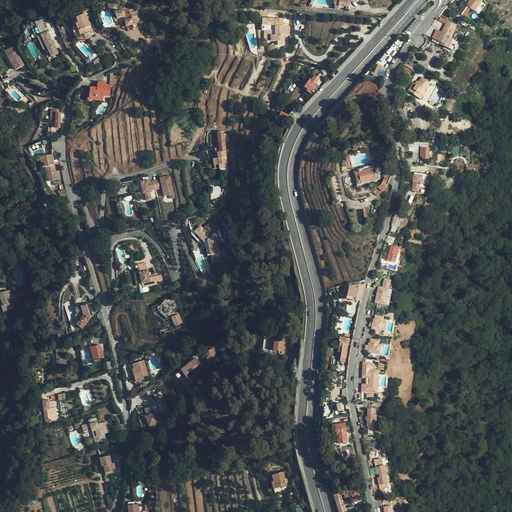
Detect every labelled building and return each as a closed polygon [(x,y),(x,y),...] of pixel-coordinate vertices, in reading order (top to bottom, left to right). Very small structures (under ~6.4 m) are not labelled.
[(458,12),(464,17),(469,10),(469,9),(471,6),(470,5),(472,4),(468,0),(463,6),(458,12)] [(126,27),(139,23),(137,11),(132,12),(131,11),(125,10),(114,12),(117,19),(125,17),(126,27)] [(92,30),(86,14),(76,18),(78,23),(76,24),(79,31),(82,30),(83,33),(92,30)] [(450,37),(456,25),(447,21),(439,17),(424,34),(433,38),(440,42),(441,43),(445,45),(445,46),(451,49),(455,40),(450,37)] [(283,22),(283,18),(268,18),(262,18),(262,25),(266,25),(266,30),(264,30),(264,31),(264,41),(278,41),(285,41),(285,35),(290,35),(290,26),(285,26),(283,26),(283,22)] [(39,33),(47,30),(42,19),(35,21),(39,33)] [(38,37),(44,50),(47,48),(52,56),(58,53),(54,45),(55,44),(53,40),(52,40),(48,32),(41,35),(38,37)] [(173,46),(170,38),(162,41),(165,49),(173,46)] [(16,70),(24,65),(19,56),(17,57),(15,52),(13,53),(8,56),(16,70)] [(91,62),(96,66),(101,60),(97,57),(91,62)] [(408,58),(404,65),(414,71),(418,65),(408,58)] [(380,67),(376,74),(382,77),(386,69),(380,67)] [(323,81),(314,75),(311,80),(310,79),(303,88),(311,94),(317,85),(319,86),(323,81)] [(425,91),(431,84),(422,77),(418,82),(418,83),(416,85),(414,87),(413,86),(412,85),(408,90),(421,100),(419,102),(426,107),(427,110),(433,115),(438,109),(430,103),(430,102),(431,97),(427,94),(426,93),(426,92),(425,91)] [(91,100),(91,99),(103,100),(104,96),(110,96),(111,96),(112,89),(116,89),(116,86),(111,86),(111,84),(110,84),(104,84),(103,84),(104,82),(98,81),(98,84),(98,83),(97,88),(90,87),(90,98),(88,98),(87,99),(87,100),(88,101),(89,101),(90,101),(91,100)] [(433,84),(427,94),(431,97),(437,87),(433,84)] [(51,110),(50,121),(56,121),(55,128),(60,128),(61,124),(61,117),(61,113),(57,113),(57,110),(51,110)] [(286,121),(289,115),(281,112),(279,117),(285,120),(286,121)] [(423,158),(428,159),(428,149),(429,142),(424,142),(420,142),(419,152),(423,152),(423,158)] [(226,163),(225,151),(226,151),(225,147),(220,147),(220,152),(217,152),(218,158),(213,159),(214,165),(219,164),(219,168),(220,174),(228,173),(226,163)] [(52,155),(41,157),(43,167),(46,167),(49,181),(63,179),(62,172),(56,173),(56,171),(52,155)] [(377,189),(381,193),(382,191),(387,187),(386,184),(389,175),(391,174),(387,168),(380,172),(384,177),(383,180),(384,180),(382,183),(379,186),(378,187),(377,189)] [(412,191),(418,192),(419,188),(424,188),(426,181),(427,181),(428,175),(418,173),(417,175),(414,174),(412,182),(413,182),(412,191)] [(170,199),(175,198),(170,175),(160,178),(160,179),(162,188),(164,196),(169,195),(170,199)] [(155,190),(154,181),(150,181),(149,180),(141,182),(143,193),(145,193),(146,200),(152,199),(150,192),(152,191),(152,190),(155,190)] [(58,211),(54,215),(62,224),(67,220),(58,211)] [(217,235),(213,231),(216,228),(217,229),(223,224),(216,217),(204,229),(201,226),(195,232),(202,239),(205,236),(208,240),(211,255),(212,255),(214,263),(221,261),(217,243),(219,243),(218,238),(216,239),(216,238),(217,237),(217,236),(217,235)] [(44,223),(55,245),(61,241),(59,237),(58,235),(61,234),(53,219),(44,223)] [(387,260),(395,263),(399,248),(391,245),(387,260)] [(26,264),(24,256),(12,258),(13,266),(26,264)] [(143,288),(156,285),(155,280),(150,281),(150,278),(148,270),(139,272),(142,283),(143,288)] [(375,303),(388,305),(391,279),(383,278),(382,286),(377,286),(375,303)] [(349,285),(346,298),(355,300),(356,297),(361,298),(364,284),(349,285)] [(3,312),(15,309),(13,302),(9,303),(8,300),(12,299),(12,300),(16,299),(15,294),(11,295),(10,290),(0,292),(0,296),(1,300),(0,300),(0,305),(2,305),(3,312)] [(186,325),(175,297),(168,300),(166,298),(165,300),(163,298),(159,304),(151,307),(155,315),(156,315),(163,320),(167,328),(164,329),(159,331),(161,335),(166,333),(165,333),(186,325)] [(91,303),(75,308),(77,314),(76,316),(78,323),(76,324),(82,329),(94,313),(91,303)] [(373,320),(373,323),(372,323),(374,324),(373,326),(372,325),(372,326),(372,329),(384,331),(386,322),(383,321),(383,317),(375,316),(374,320),(373,320)] [(283,351),(285,338),(277,337),(277,341),(274,341),(273,350),(283,351)] [(348,339),(339,337),(339,341),(340,341),(340,343),(343,343),(342,347),(341,352),(340,361),(345,362),(348,344),(347,343),(348,339)] [(368,343),(368,346),(368,347),(369,347),(369,349),(367,349),(367,350),(367,352),(380,354),(381,345),(378,345),(379,341),(370,339),(370,344),(368,343)] [(90,347),(93,360),(104,357),(101,345),(100,345),(96,346),(90,347)] [(210,362),(218,356),(212,348),(204,354),(210,362)] [(62,366),(67,364),(65,356),(63,357),(62,354),(61,349),(56,350),(57,355),(56,356),(58,366),(55,367),(57,372),(63,371),(62,366)] [(204,367),(196,358),(181,370),(189,380),(204,367)] [(139,363),(130,365),(133,378),(135,377),(136,382),(149,378),(144,361),(139,363)] [(366,385),(362,384),(361,393),(377,393),(378,370),(370,370),(370,363),(363,363),(362,378),(366,378),(366,385)] [(145,416),(152,431),(161,427),(156,415),(169,409),(160,391),(154,394),(158,403),(145,409),(148,415),(145,416)] [(49,403),(43,403),(45,422),(52,421),(50,409),(49,403)] [(368,409),(367,416),(367,421),(367,427),(374,427),(374,421),(375,421),(376,415),(374,415),(374,409),(368,409)] [(97,436),(94,437),(95,443),(106,440),(104,434),(110,432),(107,421),(98,424),(97,422),(95,423),(94,418),(89,420),(90,423),(82,425),(81,422),(78,423),(79,428),(82,427),(84,432),(92,429),(92,431),(95,430),(97,436)] [(348,442),(345,423),(332,425),(334,435),(335,443),(348,442)] [(112,463),(110,456),(100,458),(101,466),(103,466),(105,473),(115,471),(113,463),(112,463)] [(388,484),(384,465),(383,465),(381,458),(374,460),(376,471),(378,471),(378,474),(379,477),(380,481),(378,481),(379,489),(384,489),(383,484),(388,484)] [(286,479),(284,472),(278,473),(278,474),(282,487),(282,488),(287,487),(286,483),(285,479),(286,479)] [(282,487),(278,474),(272,475),(274,481),(272,482),(274,490),(277,490),(277,488),(282,487)] [(360,501),(358,491),(350,493),(351,496),(352,496),(353,502),(360,501)] [(341,493),(334,495),(339,511),(353,511),(352,506),(345,508),(345,505),(348,504),(347,500),(343,501),(341,493)] [(30,503),(33,497),(27,494),(23,500),(30,503)]
